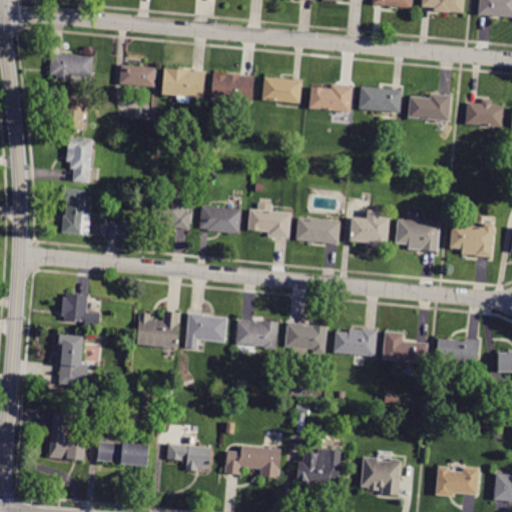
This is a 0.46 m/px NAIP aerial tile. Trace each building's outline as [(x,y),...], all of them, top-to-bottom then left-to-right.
[(373,5),(373,0),(413,0),(413,9),(373,5)] [(464,0),(464,14),(435,11),(435,7),(422,6),(422,0),(464,0)] [(511,17),(479,14),(480,0),(511,0),(511,17)] [(51,54),(95,56),(94,77),(72,76),(72,79),(57,78),(57,75),(50,75),(51,54)] [(121,64),(157,68),(155,87),(120,84),(121,64)] [(206,73),(204,98),(192,97),(191,104),(178,102),(178,97),(162,95),(165,69),(206,73)] [(255,77),(253,103),(212,99),(214,73),(255,77)] [(303,81),(301,104),(263,100),(265,77),(303,81)] [(351,86),(353,86),(351,113),(309,109),(311,87),(332,89),(332,84),(351,86)] [(403,90),(401,113),(359,109),(361,86),(403,90)] [(81,96),(80,104),(86,105),(84,131),(60,129),(63,94),(81,96)] [(452,96),(449,122),(408,118),(410,96),(430,98),(431,94),(452,96)] [(466,124),(468,103),(482,104),(483,99),(493,100),(493,105),(504,107),(502,128),(466,124)] [(90,183),(73,181),(74,170),(71,169),(71,163),(67,162),(69,138),(94,140),(90,183)] [(90,234),(89,236),(62,233),(64,215),(66,216),(67,201),(63,201),(64,189),(86,191),(85,195),(93,196),(90,234)] [(134,207),(129,198),(134,196),(139,205),(134,207)] [(179,202),(187,203),(186,212),(191,213),(190,230),(162,227),(163,222),(151,221),(152,200),(179,202)] [(276,238),(269,237),(269,232),(249,231),(250,210),(260,210),(261,203),(274,204),(273,211),(292,212),(291,239),(276,238)] [(243,210),(240,234),(199,230),(202,206),(243,210)] [(382,211),(381,216),(390,217),(388,249),(373,248),(374,245),(366,245),(366,243),(350,242),(352,217),(367,218),(367,210),(382,211)] [(296,241),(298,217),(341,222),(339,245),(296,241)] [(408,249),(408,245),(396,244),(399,219),(442,223),(439,252),(408,249)] [(475,257),(475,256),(461,254),(462,250),(449,248),(452,224),(484,227),(484,223),(495,224),(491,259),(475,257)] [(89,296),(88,312),(100,313),(99,328),(85,327),(85,323),(64,320),(65,316),(61,316),(63,297),(67,298),(67,293),(89,296)] [(181,312),(177,348),(137,344),(140,313),(151,314),(150,321),(164,322),(165,311),(181,312)] [(228,317),(226,343),(199,341),(198,350),(186,349),(189,314),(228,317)] [(280,323),(277,350),(236,346),(238,319),(280,323)] [(328,326),(326,355),(313,354),(314,350),(308,349),(307,356),(293,355),(294,348),(285,347),(288,323),(328,326)] [(378,332),(375,357),(333,353),(336,331),(350,332),(350,329),(378,332)] [(429,343),(427,364),(383,360),(386,331),(405,333),(404,341),(429,343)] [(84,343),(82,365),(89,365),(87,385),(81,385),(81,386),(59,385),(60,366),(55,365),(57,342),(60,343),(60,334),(85,336),(84,343)] [(480,341),(478,367),(463,365),(463,363),(447,361),(447,364),(436,362),(438,337),(480,341)] [(499,353),(508,353),(508,350),(511,350),(511,372),(498,372),(499,353)] [(130,379),(123,379),(124,371),(131,371),(130,379)] [(69,415),(68,427),(65,427),(64,436),(87,438),(85,461),(50,457),(54,414),(69,415)] [(235,434),(227,434),(229,423),(236,423),(235,434)] [(150,444),(148,467),(97,462),(99,439),(150,444)] [(212,447),(211,469),(199,468),(198,472),(186,471),(187,461),(167,460),(168,444),(212,447)] [(282,449),(280,479),(261,477),(261,469),(241,467),(241,475),(225,474),(227,450),(242,451),(242,446),(282,449)] [(341,451),(339,479),(331,478),(331,485),(297,482),(299,461),(303,462),(304,451),(317,453),(317,449),(341,451)] [(400,495),(383,494),(384,488),(380,488),(380,491),(370,490),(370,487),(363,487),(365,458),(380,459),(379,461),(390,461),(390,460),(393,460),(393,459),(402,460),(400,495)] [(481,469),(478,496),(456,494),(455,498),(436,496),(439,466),(451,467),(450,471),(463,472),(463,467),(481,469)] [(511,501),(494,500),(496,474),(511,475),(511,501)]
